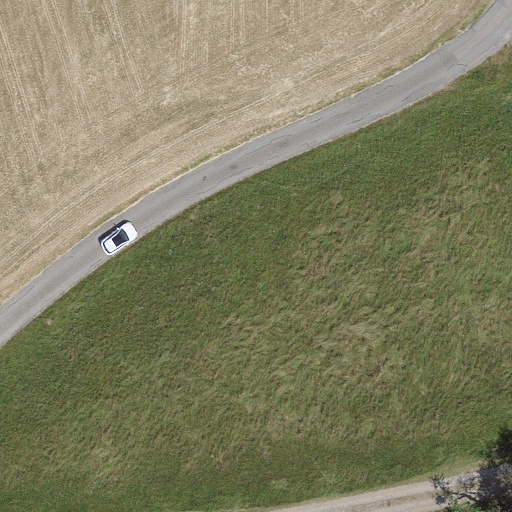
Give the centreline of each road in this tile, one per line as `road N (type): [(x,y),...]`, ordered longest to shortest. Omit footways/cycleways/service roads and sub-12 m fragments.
road 1 (residential): [(511,13),(460,68),(235,173),(72,269),(0,334)]
road 2 (track): [(511,473),(324,511)]
